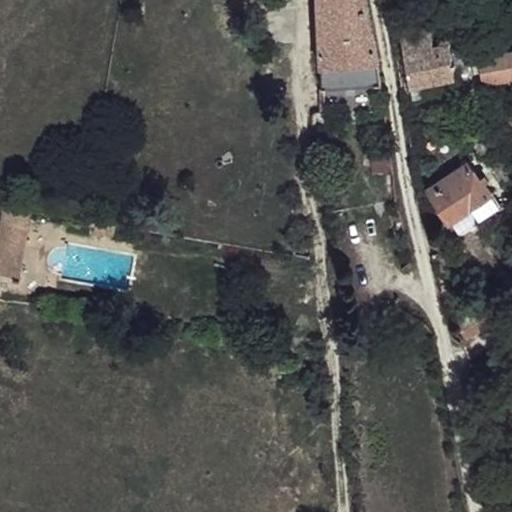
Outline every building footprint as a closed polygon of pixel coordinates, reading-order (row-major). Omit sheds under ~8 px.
[(363,0),(318,0),(326,115),(385,110),(382,71),(363,0)] [(448,26),(404,30),(413,86),(454,79),(448,26)] [(511,45),(475,51),(479,80),(511,75),(511,45)] [(493,196),(471,159),(429,187),(450,221),(493,196)] [(0,272),(22,274),(27,208),(0,205),(0,272)] [(506,309),(501,294),(457,314),(462,328),(506,309)]
